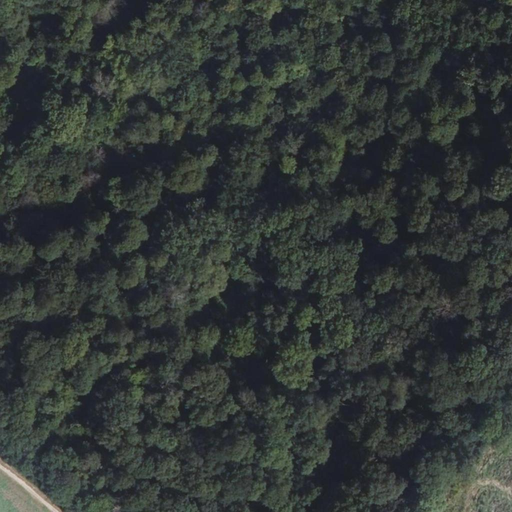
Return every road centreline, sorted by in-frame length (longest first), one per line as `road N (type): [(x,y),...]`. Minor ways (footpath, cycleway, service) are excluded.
road 1 (track): [(0,214),(307,117),(335,98),(344,80),(347,0)]
road 2 (track): [(0,52),(20,32),(106,0)]
